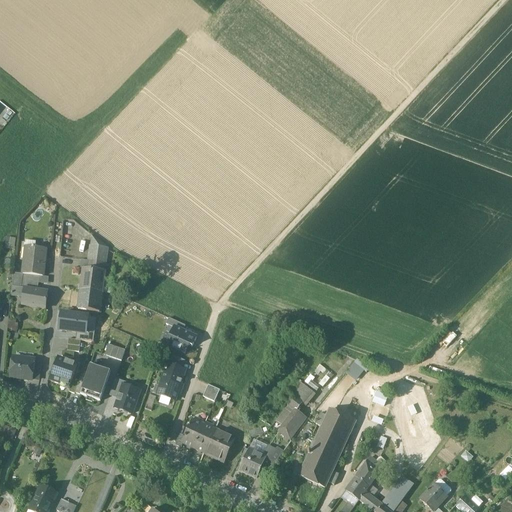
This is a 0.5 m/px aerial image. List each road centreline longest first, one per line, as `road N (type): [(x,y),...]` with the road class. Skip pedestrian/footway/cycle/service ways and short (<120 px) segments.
road 1 (track): [(218,309),(505,0)]
road 2 (track): [(511,406),(222,302)]
road 3 (tertiary): [(278,511),(0,386)]
